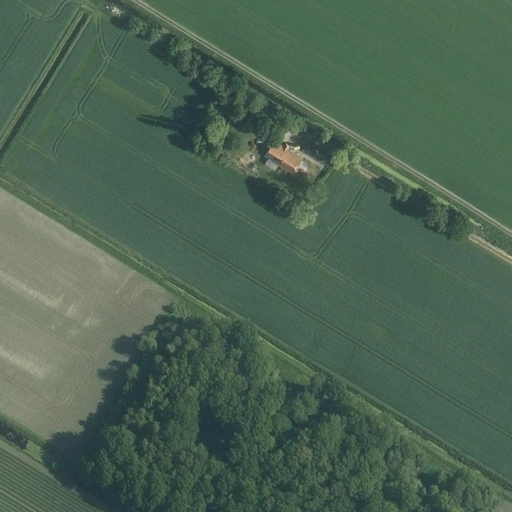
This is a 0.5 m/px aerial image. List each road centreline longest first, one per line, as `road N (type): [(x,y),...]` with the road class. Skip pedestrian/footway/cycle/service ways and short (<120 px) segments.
road 1 (track): [(133,0),(511,234)]
road 2 (track): [(301,131),(90,0)]
